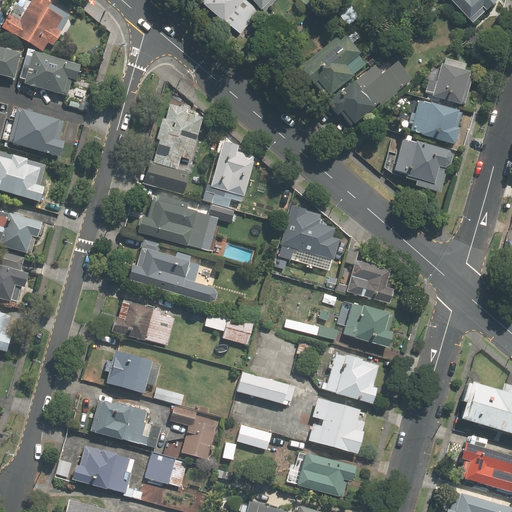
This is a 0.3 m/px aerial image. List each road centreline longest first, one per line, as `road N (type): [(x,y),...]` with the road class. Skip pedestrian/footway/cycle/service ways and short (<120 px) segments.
road 1 (residential): [(17,487),(146,21)]
road 2 (secondary): [(458,288),(146,21)]
road 3 (residential): [(458,288),(395,511)]
road 4 (residential): [(511,99),(458,288)]
